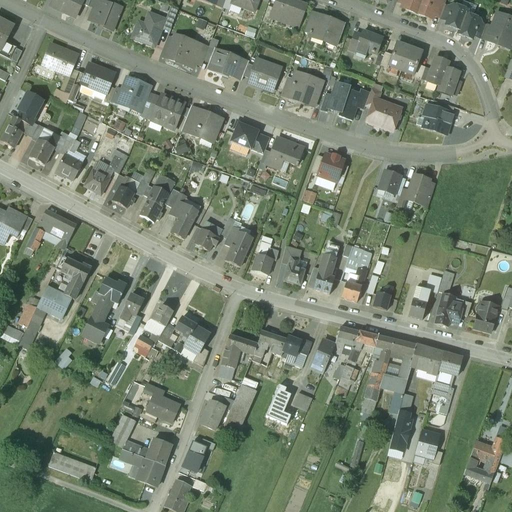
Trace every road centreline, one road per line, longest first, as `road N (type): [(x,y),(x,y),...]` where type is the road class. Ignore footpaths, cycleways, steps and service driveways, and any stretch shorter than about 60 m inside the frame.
road 1 (residential): [(497,143),(421,156),(346,144),(169,80),(43,23)]
road 2 (residential): [(239,289),(511,361)]
road 3 (residential): [(0,167),(239,289)]
road 4 (residential): [(497,143),(492,97),(464,57),(322,0)]
road 5 (residential): [(239,289),(153,511)]
road 6 (track): [(135,511),(0,461)]
